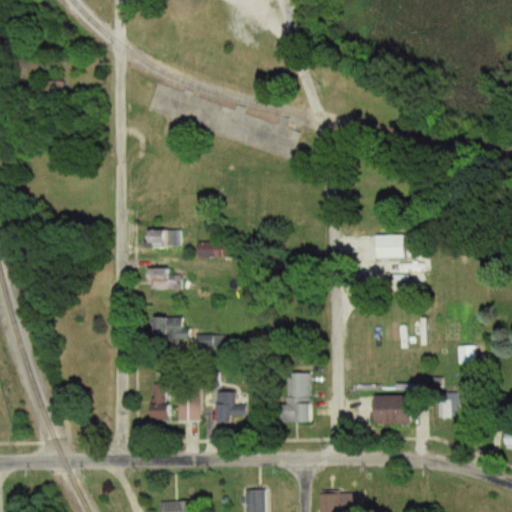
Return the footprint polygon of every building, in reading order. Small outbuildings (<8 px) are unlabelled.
[(63,83),(38,83),(38,98),(63,98),(63,83)] [(164,232),(142,232),(142,249),(164,249),(164,232)] [(370,237),(370,260),(400,260),(400,237),(370,237)] [(232,242),(194,242),(194,259),(232,259),(232,242)] [(180,274),(170,274),(170,268),(142,268),(142,290),(180,290),(180,274)] [(147,339),(184,339),(184,318),(147,318),(147,339)] [(192,349),(216,349),(216,336),(192,336),(192,349)] [(309,424),(309,374),(285,374),(285,406),(275,406),(275,424),(309,424)] [(147,420),(165,421),(167,387),(148,386),(147,420)] [(197,423),(197,387),(175,387),(175,423),(197,423)] [(244,405),(233,405),(233,393),(214,393),(214,424),(244,424),(244,405)] [(406,426),(406,397),(368,397),(368,426),(406,426)] [(439,401),(439,419),(453,419),(453,401),(439,401)] [(499,451),(511,450),(511,432),(499,433),(499,451)] [(242,511),(261,511),(262,491),(243,491),(242,511)] [(316,496),(316,511),(341,511),(341,495),(316,496)] [(189,511),(189,503),(157,503),(157,511),(189,511)]
